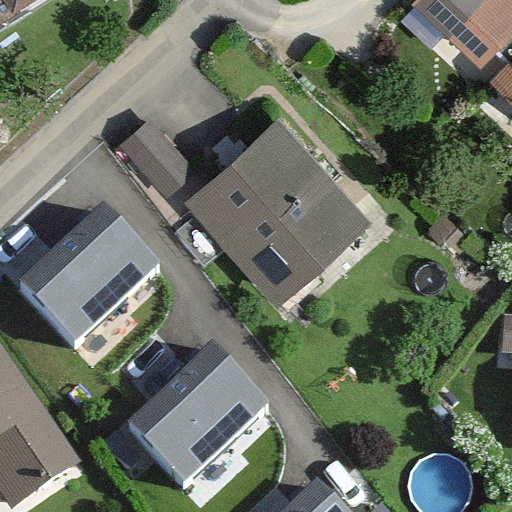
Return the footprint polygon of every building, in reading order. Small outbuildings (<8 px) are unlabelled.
[(0,0),(0,27),(40,0),(0,0)] [(511,0),(469,0),(444,23),(480,63),(511,34),(511,0)] [(511,62),(493,84),(511,101),(511,62)] [(161,113),(131,135),(171,190),(202,168),(161,113)] [(275,113),(183,201),(277,298),(369,211),(275,113)] [(19,290),(73,349),(156,274),(101,214),(19,290)] [(80,451),(0,337),(0,483),(11,499),(80,451)] [(129,431),(183,490),(266,415),(211,356),(129,431)] [(295,511),(339,511),(320,490),(295,511)]
